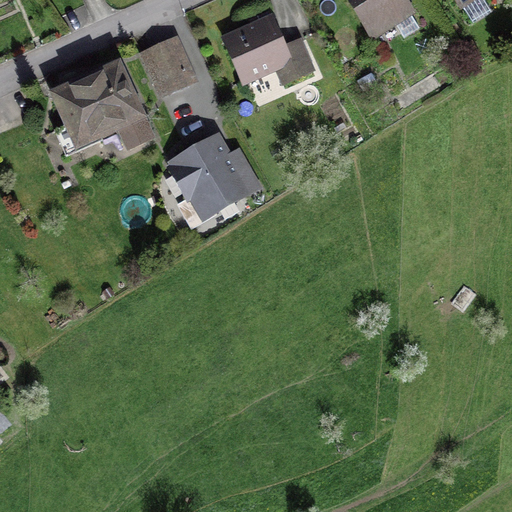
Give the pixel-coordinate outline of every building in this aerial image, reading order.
[(344,0),(372,44),(411,19),(398,0),(344,0)] [(479,0),(456,0),(464,10),(479,0)] [(289,64),(274,29),(229,49),(245,84),(289,64)] [(163,101),(196,85),(179,48),(145,64),(163,101)] [(372,71),(356,79),(363,93),(379,85),(372,71)] [(118,80),(59,106),(76,144),(135,119),(118,80)] [(248,193),(221,149),(179,175),(206,219),(248,193)]
